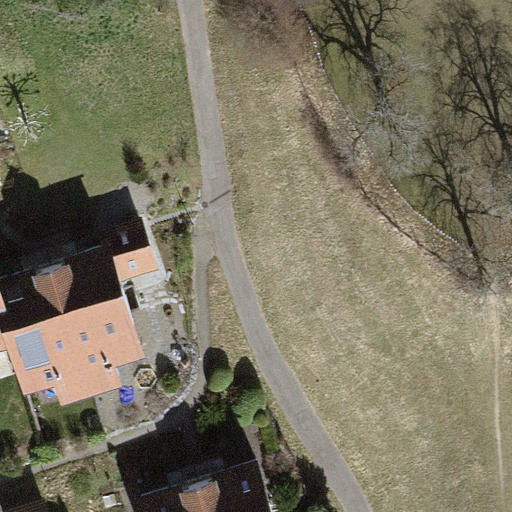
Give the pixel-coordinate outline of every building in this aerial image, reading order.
[(109,224),(112,233),(126,275),(161,264),(144,213),(109,224)] [(112,233),(55,250),(101,392),(127,383),(119,359),(149,349),(126,275),(112,233)] [(55,250),(0,268),(23,336),(38,383),(59,376),(67,403),(101,392),(55,250)] [(0,266),(0,343),(23,336),(0,268),(0,266)] [(281,511),(261,448),(201,466),(215,511),(281,511)] [(215,511),(201,466),(136,486),(144,511),(215,511)] [(53,511),(48,494),(8,507),(9,511),(53,511)]
